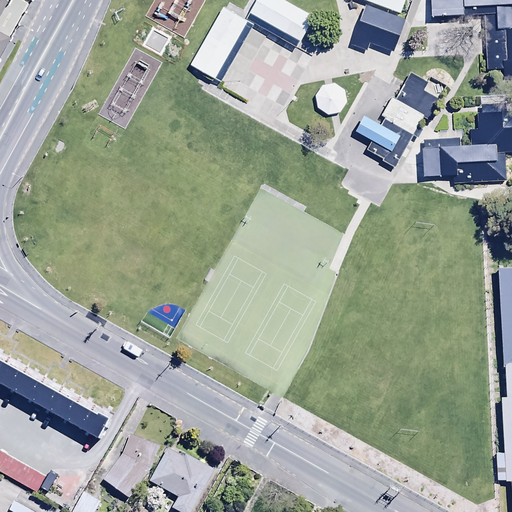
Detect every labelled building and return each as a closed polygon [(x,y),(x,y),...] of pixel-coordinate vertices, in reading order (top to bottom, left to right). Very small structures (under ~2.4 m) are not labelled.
[(0,0),(0,54),(28,6),(17,0),(10,0),(9,2),(4,0),(0,0)] [(302,8),(286,0),(255,0),(249,12),(289,33),(302,8)] [(366,0),(404,14),(409,0),(366,0)] [(486,72),(511,71),(511,0),(430,0),(431,18),(484,16),(486,72)] [(409,20),(367,5),(353,45),(370,51),(372,44),(397,53),(409,20)] [(257,25),(224,7),(191,67),(225,85),(257,25)] [(314,97),(317,108),(328,116),(340,113),(348,102),(346,90),(335,84),(322,85),(314,97)] [(350,169),(199,87),(184,113),(213,129),(204,145),(303,198),(307,191),(331,203),(350,169)] [(425,114),(394,98),(384,117),(414,133),(425,114)] [(423,145),(424,180),(454,179),(454,186),(509,184),(508,154),(511,153),(511,121),(502,122),(501,113),(477,114),(477,129),(469,129),(470,143),(423,145)] [(401,138),(365,118),(356,134),(392,154),(401,138)] [(511,269),(499,270),(505,399),(502,399),(504,451),(496,451),(498,486),(511,484),(511,269)] [(109,417),(0,357),(0,380),(100,434),(109,417)] [(158,444),(130,434),(123,454),(105,480),(130,498),(150,470),(158,444)] [(49,475),(0,448),(0,474),(38,495),(49,475)] [(184,457),(168,448),(150,481),(178,497),(173,508),(180,511),(190,511),(214,470),(186,454),(184,457)] [(94,511),(101,500),(84,491),(72,511),(94,511)] [(33,511),(14,501),(9,511),(11,511),(33,511)]
